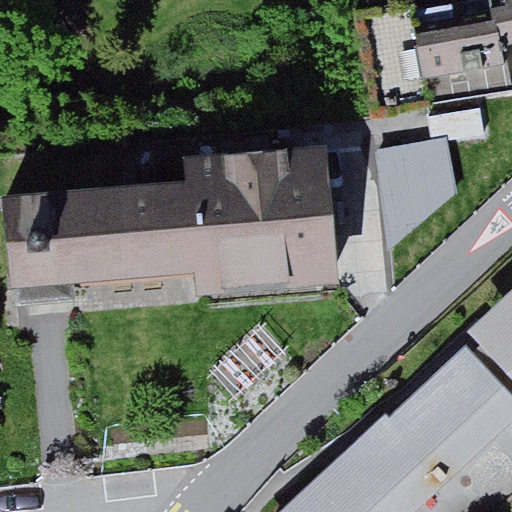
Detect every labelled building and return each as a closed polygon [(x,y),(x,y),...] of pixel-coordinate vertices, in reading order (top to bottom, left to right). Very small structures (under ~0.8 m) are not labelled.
[(511,0),(483,0),(415,8),(425,95),(511,84),(511,0)] [(381,152),(394,226),(466,213),(453,139),(381,152)] [(200,177),(0,197),(10,296),(52,292),(207,276),(209,297),(339,283),(325,147),(199,160),(200,177)] [(511,304),(474,337),(511,381),(511,304)] [(425,511),(511,431),(511,395),(466,347),(288,511),(425,511)]
